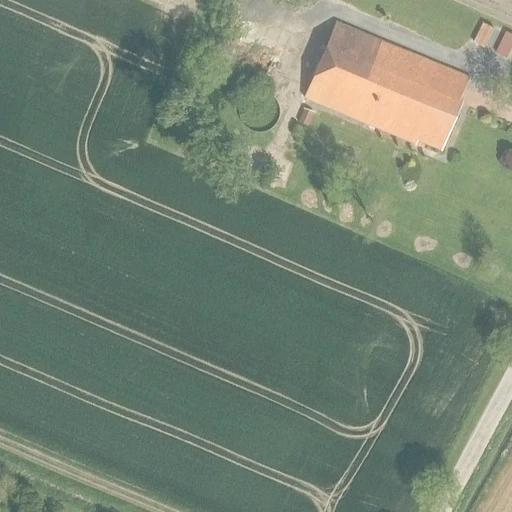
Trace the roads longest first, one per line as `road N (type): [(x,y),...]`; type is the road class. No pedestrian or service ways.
road 1 (track): [(163,511),(0,441)]
road 2 (tertiary): [(511,380),(441,511)]
